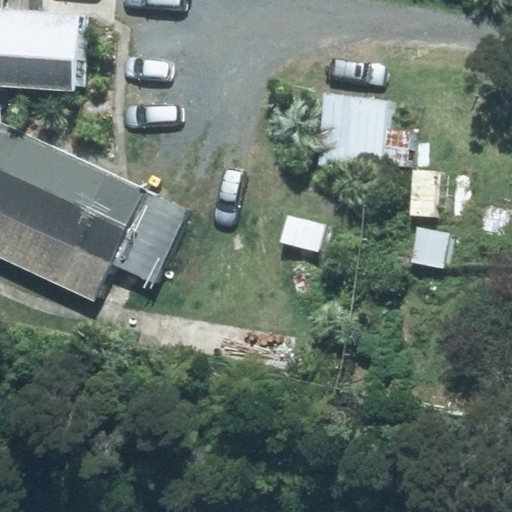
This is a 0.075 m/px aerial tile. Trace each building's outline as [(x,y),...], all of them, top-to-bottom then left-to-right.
[(0,0),(0,130),(3,130),(4,93),(109,95),(110,14),(12,11),(12,0),(0,0)] [(335,95),(328,172),(416,180),(423,103),(335,95)] [(166,197),(17,128),(0,165),(0,253),(114,307),(166,197)] [(367,205),(287,174),(297,146),(262,133),(235,203),(271,217),(274,208),(355,238),(367,205)] [(129,347),(290,368),(293,338),(133,318),(129,347)]
